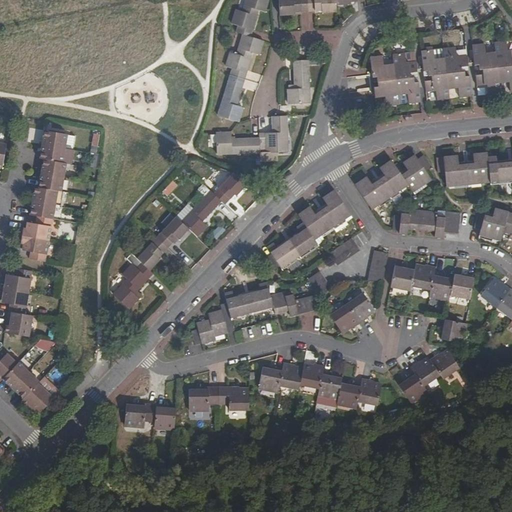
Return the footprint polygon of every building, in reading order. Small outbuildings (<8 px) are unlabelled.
[(239,26),(237,32),(243,34),(252,37),(260,11),(266,13),(269,0),(246,0),(243,11),(236,9),(232,24),(239,26)] [(307,0),(278,0),(280,15),(295,14),(295,12),(308,11),(307,0)] [(335,0),(307,0),(308,11),(322,10),(322,12),(337,12),(336,5),(335,0)] [(231,75),(245,79),(253,53),(260,55),(264,41),(252,37),(243,34),(237,54),(230,52),(226,67),(232,69),(231,75)] [(509,82),(511,91),(511,49),(508,50),(507,40),(495,42),(496,52),(486,53),(485,43),(473,44),(474,65),(479,65),(479,70),(483,69),(483,75),(476,75),(477,86),(487,85),(488,94),(501,93),(500,83),(509,82)] [(460,98),(472,96),(470,76),(465,76),(465,72),(461,72),(461,67),(468,66),(467,55),(457,56),(456,46),(444,48),(445,58),(435,59),(434,49),(422,50),(424,70),(428,70),(428,75),(432,75),(433,80),(425,81),(426,92),(436,90),(437,100),(450,98),(449,89),(459,88),(460,98)] [(409,103),(421,102),(419,82),(415,82),(414,77),(412,78),(411,72),(417,72),(417,60),(406,62),(405,53),(393,53),(394,64),(384,65),(383,55),(370,56),(373,77),(377,76),(378,88),(374,88),(375,98),(386,97),(386,106),(399,105),(398,95),(408,94),(409,103)] [(310,103),(309,60),(294,61),(294,68),(295,89),(288,89),(288,104),(310,103)] [(218,115),(239,122),(244,107),(237,105),(245,79),(231,75),(218,115)] [(289,152),(287,116),(279,116),(272,116),(273,137),(259,138),(259,153),(289,152)] [(29,129),(28,142),(39,143),(40,130),(29,129)] [(45,130),(44,130),(42,144),(48,145),(51,131),(45,130)] [(51,131),(48,145),(62,147),(64,134),(64,133),(51,131)] [(218,155),(259,153),(259,138),(232,138),(231,132),(217,132),(218,155)] [(71,135),(64,134),(62,147),(69,149),(71,135)] [(48,145),(42,144),(39,159),(43,159),(46,160),(48,145)] [(62,147),(48,145),(46,160),(59,162),(62,147)] [(446,172),(447,186),(511,179),(511,161),(497,163),(497,157),(488,157),(487,153),(474,154),(474,164),(459,165),(458,156),(438,157),(438,172),(446,172)] [(368,177),(355,185),(355,186),(371,210),(409,184),(414,191),(432,179),(426,171),(432,167),(424,156),(418,160),(415,156),(404,163),(409,171),(403,176),(392,160),(380,169),(385,176),(372,185),(368,177)] [(59,162),(46,160),(43,174),(62,177),(65,163),(59,162)] [(237,196),(247,185),(234,173),(214,194),(222,202),(225,205),(235,194),(237,196)] [(62,177),(43,174),(41,188),(57,191),(60,191),(62,177)] [(38,187),(35,201),(55,205),(57,191),(41,188),(38,187)] [(189,229),(197,237),(208,226),(203,221),(222,202),(214,194),(210,191),(181,222),(189,229)] [(351,215),(335,191),(323,199),(328,206),(316,215),(311,207),(298,215),(305,224),(297,229),(300,234),(280,249),(276,243),(268,248),(272,254),(261,262),(269,274),(280,266),(281,268),(318,243),(315,239),(351,215)] [(32,215),(36,216),(51,219),(52,219),(55,205),(35,201),(32,215)] [(511,213),(495,209),(492,217),(478,213),(474,227),(481,229),(480,234),(501,240),(503,233),(510,234),(510,238),(511,238),(511,213)] [(399,231),(399,233),(408,234),(409,229),(436,231),(435,237),(444,238),(444,231),(459,233),(461,213),(446,212),(446,218),(438,217),(438,214),(410,211),(410,214),(402,213),(401,216),(394,215),(392,230),(399,231)] [(26,229),(22,228),(21,236),(47,241),(51,219),(36,216),(35,223),(27,222),(26,229)] [(157,238),(168,248),(177,238),(179,240),(189,229),(181,222),(176,217),(157,238)] [(30,251),(28,259),(43,261),(47,241),(21,236),(20,242),(23,243),(22,250),(30,251)] [(159,258),(168,248),(157,238),(137,259),(139,260),(142,263),(150,271),(161,260),(159,258)] [(360,250),(352,238),(330,253),(338,265),(360,250)] [(383,280),(388,253),(375,251),(369,282),(383,280)] [(113,294),(129,309),(140,298),(135,294),(154,274),(150,271),(142,263),(139,260),(137,259),(132,254),(127,259),(132,264),(122,275),(127,279),(113,294)] [(405,265),(395,264),(390,287),(410,291),(411,286),(414,269),(405,268),(405,265)] [(425,267),(415,265),(414,269),(411,286),(431,290),(434,272),(435,266),(425,265),(425,267)] [(6,274),(3,288),(28,293),(32,271),(15,268),(14,276),(6,274)] [(332,288),(320,271),(308,279),(320,296),(332,288)] [(444,274),(434,272),(431,290),(429,296),(449,300),(450,295),(453,279),(444,277),(444,274)] [(470,298),(474,276),(465,273),(464,276),(454,274),(453,279),(450,295),(470,298)] [(497,307),(511,288),(503,282),(501,284),(494,279),(482,295),(497,307)] [(318,309),(314,295),(295,300),(294,295),(285,297),(285,294),(271,297),(268,284),(260,285),(261,291),(235,298),(233,292),(226,294),(228,303),(222,304),(223,310),(208,314),(210,320),(198,323),(199,330),(193,331),(196,345),(216,340),(215,336),(235,331),(232,317),(273,306),(275,313),(288,310),(290,316),(318,309)] [(9,304),(8,312),(25,314),(28,293),(3,288),(1,302),(9,304)] [(511,289),(511,288),(497,307),(511,317),(511,289)] [(346,304),(360,324),(368,318),(367,317),(375,311),(363,293),(346,304)] [(351,330),(360,324),(346,304),(330,315),(342,333),(350,328),(351,330)] [(8,312),(4,332),(28,337),(32,315),(25,314),(8,312)] [(445,319),(443,319),(441,329),(444,330),(442,339),(463,343),(467,324),(465,323),(445,319)] [(0,380),(2,378),(5,376),(16,363),(0,348),(0,380)] [(440,374),(443,379),(459,368),(447,350),(439,356),(437,354),(429,359),(440,374)] [(413,372),(423,386),(440,374),(429,359),(428,357),(419,364),(418,362),(410,367),(413,372)] [(15,385),(28,372),(17,362),(16,363),(5,376),(15,385)] [(279,385),(299,389),(300,384),(303,368),(293,366),(293,364),(283,362),(282,368),(279,385)] [(300,384),(319,389),(322,372),(324,365),(314,364),(314,366),(304,364),(303,368),(300,384)] [(259,389),(277,392),(279,385),(282,368),(273,366),(272,369),(263,367),(259,389)] [(26,395),(38,383),(28,372),(15,385),(26,395)] [(319,389),(318,395),(338,399),(341,383),(342,378),(332,376),(332,373),(322,372),(319,389)] [(399,385),(411,404),(428,392),(423,386),(413,372),(405,378),(406,380),(399,385)] [(2,378),(13,388),(15,385),(5,376),(2,378)] [(361,384),(358,401),(378,405),(382,385),(372,383),(372,381),(362,379),(361,384)] [(39,412),(53,397),(38,383),(26,395),(24,398),(39,412)] [(338,399),(337,404),(356,408),(358,401),(361,384),(352,383),(351,385),(341,383),(338,399)] [(13,388),(24,398),(26,395),(15,385),(13,388)] [(218,387),(218,404),(227,404),(227,410),(249,410),(249,389),(240,389),(240,386),(218,387)] [(210,404),(218,404),(218,387),(200,387),(200,389),(190,389),(189,411),(209,411),(210,404)] [(36,415),(39,412),(24,398),(21,401),(36,415)] [(155,422),(156,403),(137,402),(137,405),(127,404),(125,426),(145,427),(146,422),(155,422)] [(166,404),(156,403),(155,422),(154,428),(174,430),(176,408),(166,407),(166,404)]
